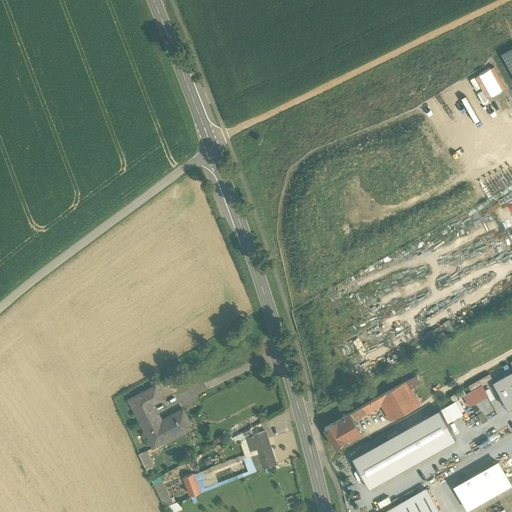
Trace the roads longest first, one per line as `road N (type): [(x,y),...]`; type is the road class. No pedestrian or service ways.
road 1 (secondary): [(324,511),(273,323),(212,145)]
road 2 (track): [(505,0),(212,145)]
road 3 (unclassified): [(212,145),(0,308)]
road 4 (secondary): [(212,145),(154,0)]
